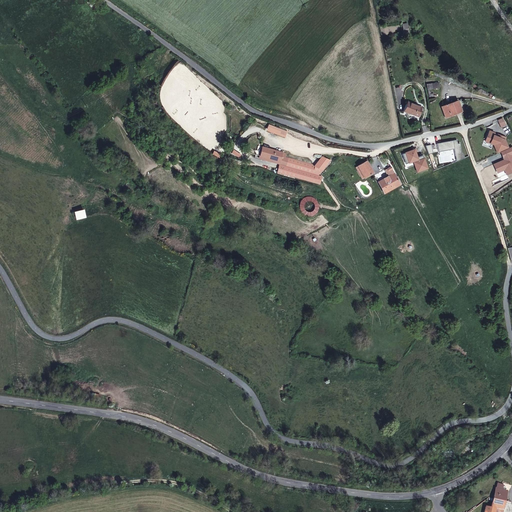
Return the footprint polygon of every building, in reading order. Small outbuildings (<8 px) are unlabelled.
[(445,122),(461,116),(457,103),(441,108),(445,122)] [(420,118),(423,109),(408,104),(405,112),(420,118)] [(328,167),(294,158),(289,173),(326,184),(329,175),(326,175),(328,167)] [(363,176),(375,170),(369,160),(358,165),(359,168),(363,167),(365,171),(362,172),(363,176)] [(392,175),(390,169),(389,167),(386,160),(383,162),(390,176),(392,175)] [(396,173),(392,175),(390,176),(380,181),(385,191),(401,184),(396,173)] [(496,486),(493,498),(491,508),(492,508),(491,511),(492,511),(495,511),(496,508),(503,509),(504,501),(506,490),(504,490),(505,486),(504,486),(496,483),(496,486)]
